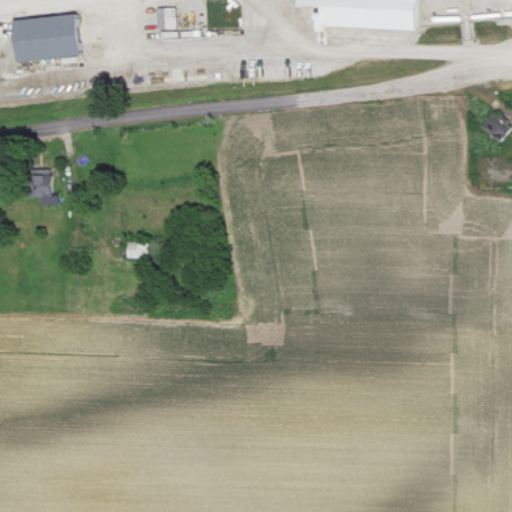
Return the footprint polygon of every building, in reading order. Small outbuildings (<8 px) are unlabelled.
[(423,30),(424,0),(307,0),(307,8),(319,8),(318,31),(330,32),(330,27),(423,30)] [(179,8),(161,8),(161,30),(180,29),(179,8)] [(17,20),(20,61),(90,56),(87,15),(17,20)] [(485,128),(503,142),(511,130),(511,123),(498,112),(485,128)] [(61,200),(60,176),(47,176),(48,200),(61,200)] [(131,258),(153,258),(153,242),(131,242),(131,258)]
